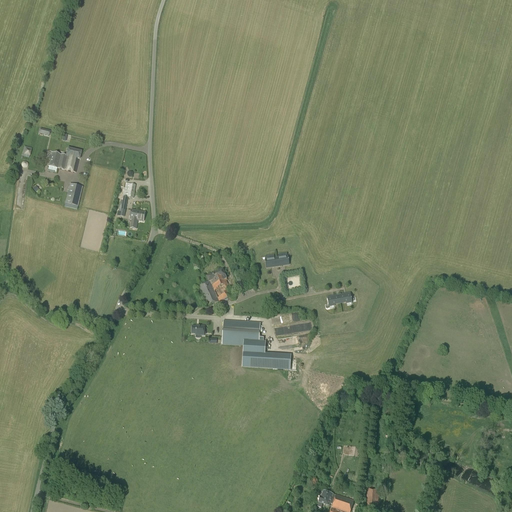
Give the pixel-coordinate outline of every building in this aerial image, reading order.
[(29,159),(32,149),(24,146),(21,156),(29,159)] [(68,149),(66,157),(52,153),(48,167),(75,173),(78,162),(79,159),(80,159),(81,152),(68,149)] [(133,198),(136,185),(126,183),(121,212),(125,213),(128,197),(133,198)] [(78,207),(82,187),(70,184),(65,204),(78,207)] [(144,222),(145,213),(132,211),(130,222),(132,223),(131,228),(136,229),(137,221),(144,222)] [(274,255),(265,257),(265,260),(266,269),(289,266),(288,256),(287,256),(287,253),(278,255),(278,257),(274,258),(274,255)] [(208,307),(233,296),(226,280),(227,279),(223,270),(207,277),(209,282),(199,286),(208,307)] [(238,284),(245,281),(241,273),(234,275),(238,284)] [(346,304),(352,303),(350,293),(327,297),(329,307),(335,306),(346,303),(346,304)] [(259,347),(260,323),(223,321),(222,345),(259,347)] [(205,336),(205,327),(199,326),(199,327),(193,327),(192,335),(196,335),(196,336),(205,336)] [(307,336),(277,341),(278,347),(308,342),(307,336)] [(273,370),(274,354),(243,352),(242,368),(273,370)] [(378,506),(379,490),(366,490),(365,506),(378,506)] [(337,497),(324,492),(322,498),(320,497),(318,503),(319,503),(317,507),(321,508),(323,504),(329,506),(330,504),(333,505),(330,511),(350,511),(354,501),(337,495),(337,497)]
